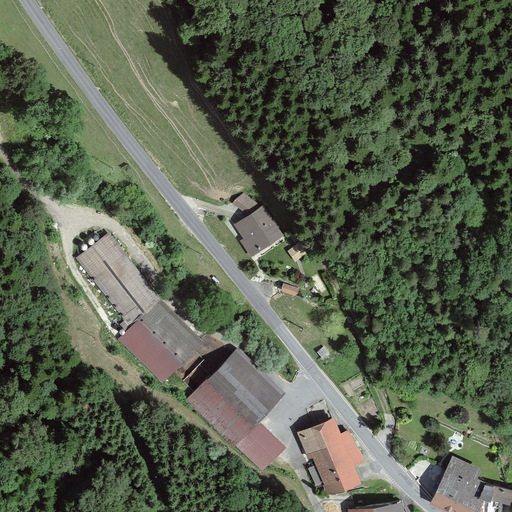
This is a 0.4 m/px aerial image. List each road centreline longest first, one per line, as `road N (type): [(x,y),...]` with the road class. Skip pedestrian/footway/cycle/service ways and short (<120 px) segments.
road 1 (tertiary): [(437,511),(393,470),(132,145),(27,0)]
road 2 (track): [(324,511),(289,425),(301,393),(319,378)]
